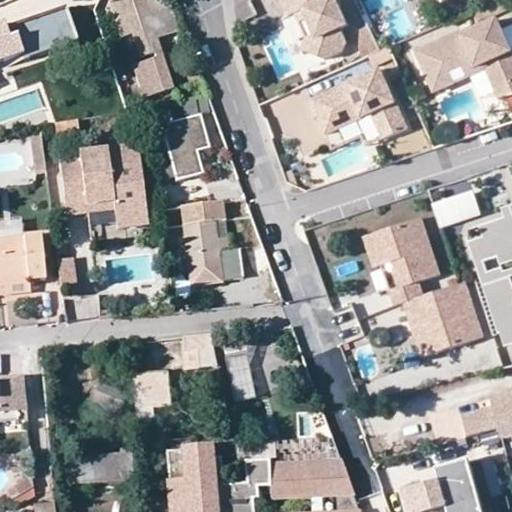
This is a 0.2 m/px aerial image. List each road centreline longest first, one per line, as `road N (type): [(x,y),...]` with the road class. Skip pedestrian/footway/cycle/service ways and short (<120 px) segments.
road 1 (residential): [(306,310),(0,342)]
road 2 (residential): [(511,140),(275,216)]
road 3 (residential): [(199,0),(275,216)]
road 4 (residential): [(306,310),(369,496)]
